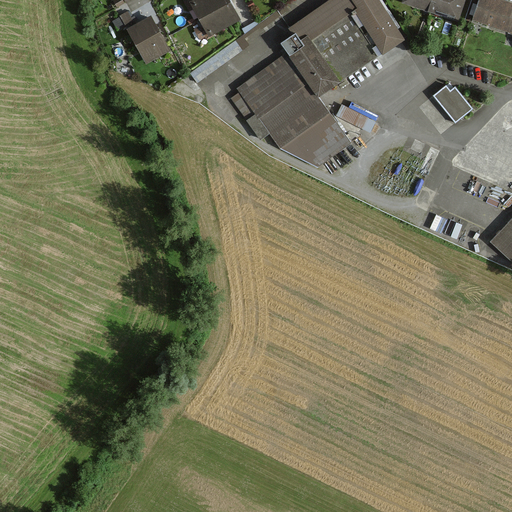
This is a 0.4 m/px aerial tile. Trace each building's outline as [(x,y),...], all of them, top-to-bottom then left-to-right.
[(224,0),(201,0),(193,4),(201,20),(228,6),(224,0)] [(381,55),(404,38),(376,0),(329,0),(275,40),(284,52),(235,86),(280,150),(318,169),(351,144),(318,98),(341,81),(312,42),(351,14),(381,55)] [(431,13),(435,0),(405,0),(404,4),(431,13)] [(458,22),(464,0),(435,0),(431,13),(458,22)] [(511,5),(495,0),(476,0),(469,22),(511,36),(511,5)] [(228,6),(201,20),(209,35),(236,21),(228,6)] [(129,9),(121,13),(126,23),(135,19),(129,9)] [(169,53),(150,18),(126,31),(145,66),(169,53)] [(261,23),(191,70),(197,80),(267,33),(261,23)] [(445,86),(432,97),(455,123),(472,109),(454,87),(449,92),(445,86)] [(337,114),(372,129),(377,117),(342,102),(337,114)] [(511,263),(511,219),(490,243),(511,263)]
